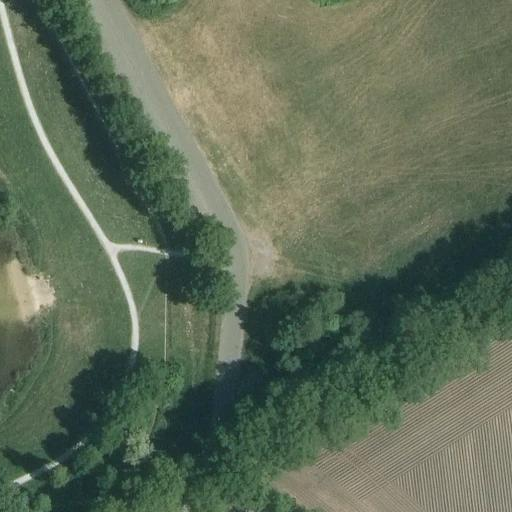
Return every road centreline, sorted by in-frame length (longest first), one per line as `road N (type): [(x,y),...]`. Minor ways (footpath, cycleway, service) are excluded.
road 1 (unclassified): [(106,0),(237,255),(209,480),(162,511)]
road 2 (track): [(209,480),(511,295)]
